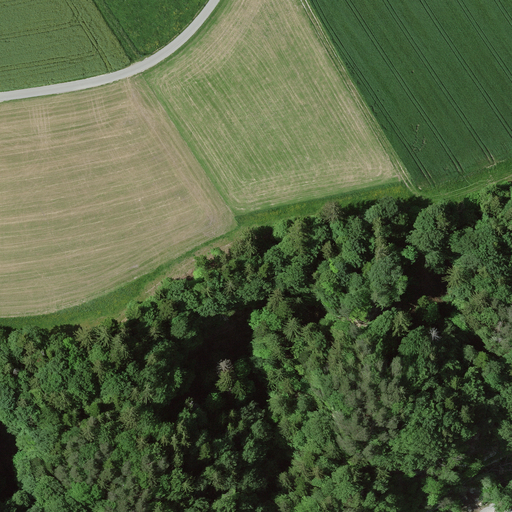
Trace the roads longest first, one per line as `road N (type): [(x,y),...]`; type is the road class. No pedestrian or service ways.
road 1 (unclassified): [(0,97),(136,68),(178,42),(214,0)]
road 2 (track): [(300,0),(408,181)]
